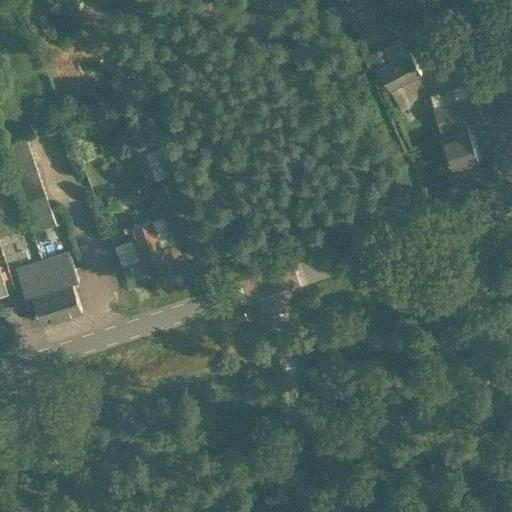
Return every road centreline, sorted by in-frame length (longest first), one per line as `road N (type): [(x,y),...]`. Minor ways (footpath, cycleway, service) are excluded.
road 1 (secondary): [(0,370),(271,282)]
road 2 (secondary): [(271,282),(511,205)]
road 3 (tertiary): [(303,511),(287,345),(271,282)]
